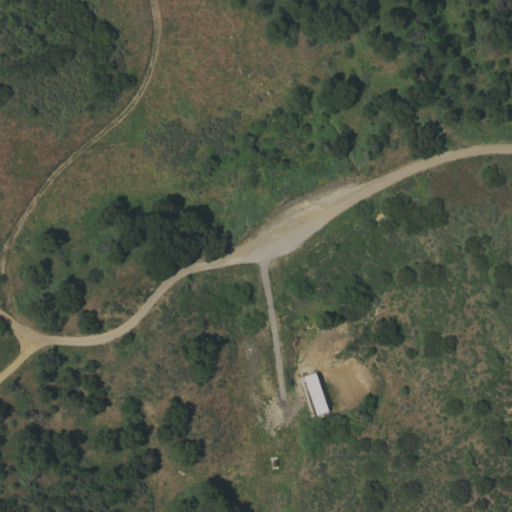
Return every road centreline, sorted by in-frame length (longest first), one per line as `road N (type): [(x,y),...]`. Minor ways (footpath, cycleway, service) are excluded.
road 1 (track): [(511,150),(411,168),(329,202),(291,242),(192,265),(139,322),(105,337),(23,348),(0,402)]
road 2 (track): [(148,0),(157,24),(135,90),(41,190),(7,250),(7,288),(23,348),(0,322)]
road 3 (track): [(259,250),(280,407)]
